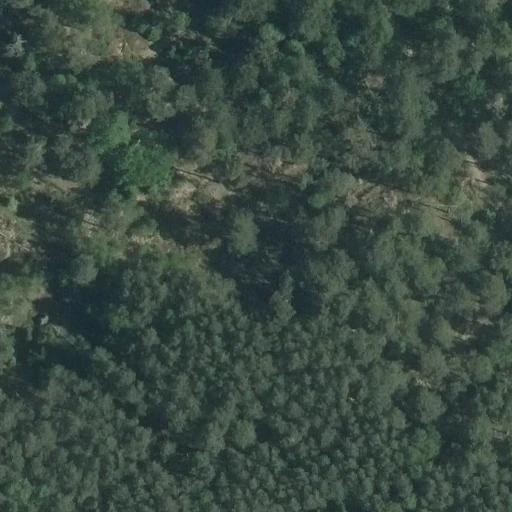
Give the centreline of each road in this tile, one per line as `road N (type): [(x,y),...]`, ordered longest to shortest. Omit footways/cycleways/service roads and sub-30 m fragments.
road 1 (track): [(511,233),(380,0)]
road 2 (track): [(230,0),(98,77),(0,91)]
